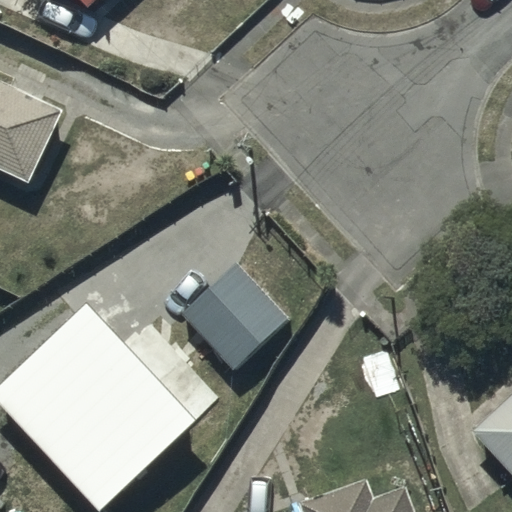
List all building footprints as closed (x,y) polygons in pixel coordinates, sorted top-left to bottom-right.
[(0,156),(29,171),(63,102),(0,71),(0,156)] [(182,306),(234,364),(290,314),(237,256),(182,306)] [(0,381),(0,392),(99,499),(186,419),(82,306),(0,381)] [(511,385),(474,420),(511,460),(511,385)] [(415,511),(404,478),(373,488),(367,471),(302,494),(308,511),(415,511)]
